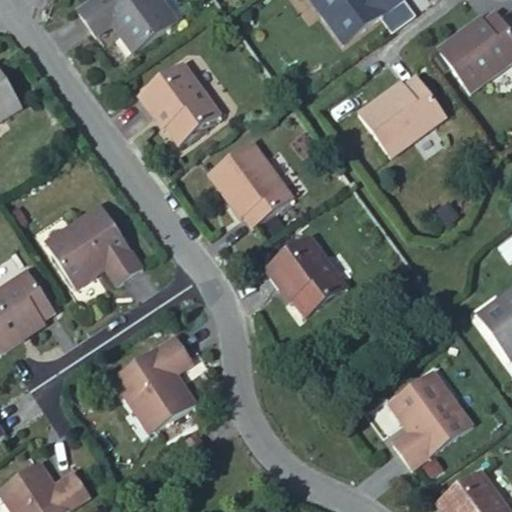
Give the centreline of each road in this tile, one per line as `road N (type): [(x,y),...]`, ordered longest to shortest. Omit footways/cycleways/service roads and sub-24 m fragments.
road 1 (residential): [(198,275),(11,0)]
road 2 (residential): [(365,511),(257,447),(232,372),(225,315),(198,275)]
road 3 (residential): [(198,275),(33,383)]
